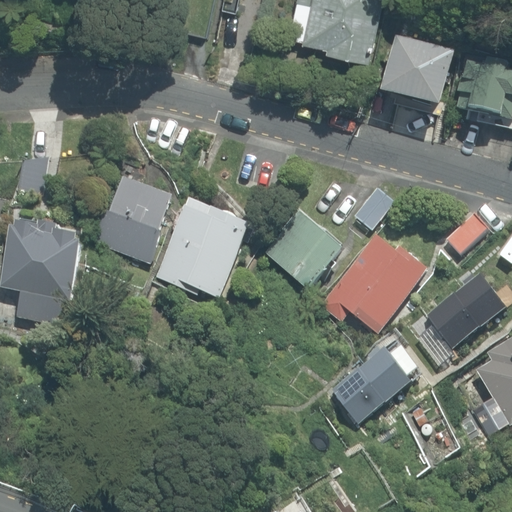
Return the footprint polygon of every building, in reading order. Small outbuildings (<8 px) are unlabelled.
[(396,0),(301,0),(293,39),(335,48),(334,55),(382,65),(396,0)] [(465,58),(402,43),(390,94),(453,109),(465,58)] [(511,71),(472,65),(463,117),(511,126),(511,71)] [(33,164),(7,165),(0,196),(0,199),(24,202),(33,164)] [(165,198),(112,180),(89,245),(142,269),(157,236),(152,235),(165,198)] [(376,206),(359,192),(334,224),(354,236),(376,206)] [(244,231),(187,205),(151,282),(209,308),(244,231)] [(335,249),(287,213),(253,256),(302,293),(335,249)] [(475,235),(460,218),(430,244),(446,257),(475,235)] [(79,238),(15,223),(0,279),(0,289),(14,294),(12,319),(59,329),(79,238)] [(384,249),(363,234),(312,307),(328,324),(340,312),(371,334),(419,268),(387,245),(384,249)] [(507,311),(482,276),(476,281),(473,276),(463,283),(466,288),(427,318),(434,328),(418,341),(440,370),(457,357),(452,352),(507,311)] [(511,422),(511,340),(469,369),(505,427),(511,422)] [(359,427),(411,387),(386,353),(383,355),(379,351),(369,359),(371,362),(332,392),(359,427)]
